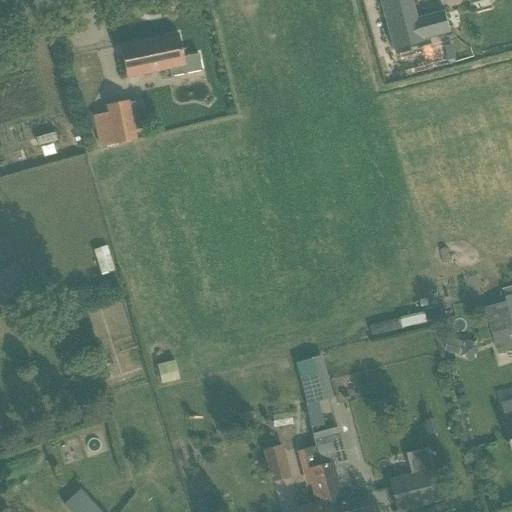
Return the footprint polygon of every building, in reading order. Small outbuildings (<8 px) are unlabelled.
[(378,0),(392,51),(425,42),(425,40),(451,33),(445,11),(419,18),(413,0),(378,0)] [(178,34),(119,46),(123,66),(126,78),(168,69),(170,77),(186,73),(201,70),(198,54),(182,57),(182,54),(178,34)] [(107,106),(114,144),(135,140),(128,101),(107,106)] [(96,249),(102,273),(115,269),(109,246),(96,249)] [(0,272),(0,309),(1,312),(18,299),(22,304),(33,296),(29,290),(33,288),(14,263),(0,272)] [(70,296),(52,302),(56,315),(75,309),(70,296)] [(511,320),(507,302),(485,308),(485,309),(492,335),(497,354),(511,349),(511,320)] [(448,339),(445,352),(459,356),(462,342),(448,339)] [(311,358),(294,363),(305,402),(316,398),(322,397),(311,358)] [(176,361),(159,364),(162,383),(179,380),(176,361)] [(236,415),(239,429),(255,426),(252,412),(236,415)] [(319,412),(308,415),(311,426),(311,428),(323,425),(319,412)] [(338,428),(311,435),(314,447),(315,447),(320,465),(332,511),(367,511),(361,491),(338,497),(336,492),(340,491),(335,470),(348,466),(338,428)] [(264,451),(272,482),(289,478),(281,447),(264,451)] [(297,511),(332,511),(320,465),(315,447),(314,447),(297,451),(306,485),(311,484),(315,498),(318,497),(320,502),(296,508),(297,511)] [(432,470),(389,480),(397,511),(441,501),(432,470)]
